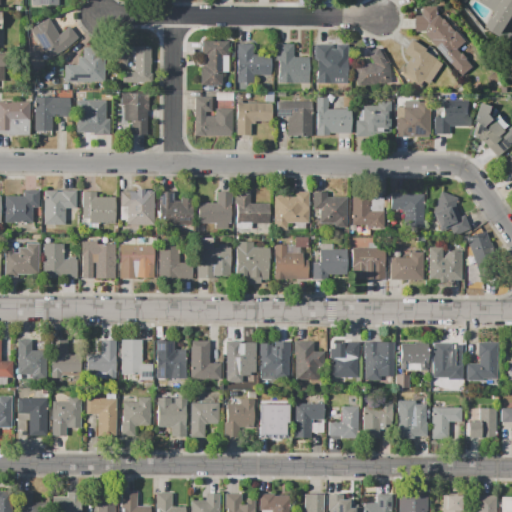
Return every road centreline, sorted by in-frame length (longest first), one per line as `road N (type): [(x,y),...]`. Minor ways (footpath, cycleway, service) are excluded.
road 1 (residential): [(511,233),(472,174),(451,165),(0,162)]
road 2 (residential): [(511,470),(0,465)]
road 3 (residential): [(511,313),(0,309)]
road 4 (residential): [(379,18),(104,11)]
road 5 (residential): [(174,17),(175,165)]
